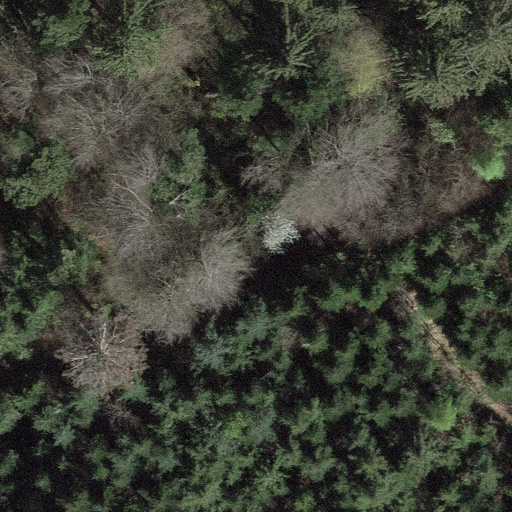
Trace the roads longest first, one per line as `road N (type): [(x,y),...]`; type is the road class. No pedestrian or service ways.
road 1 (track): [(0,370),(193,312),(414,118),(511,6)]
road 2 (track): [(257,256),(435,194),(511,154)]
